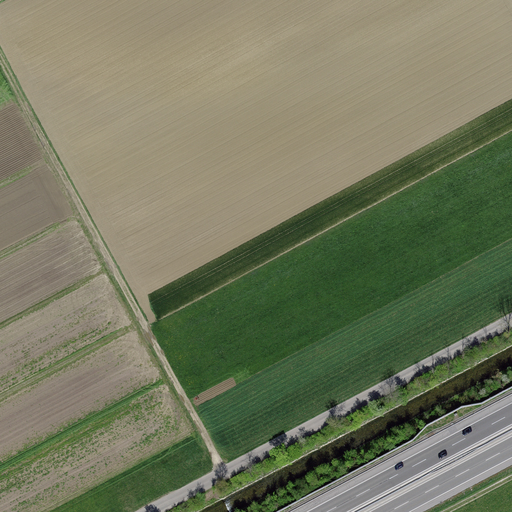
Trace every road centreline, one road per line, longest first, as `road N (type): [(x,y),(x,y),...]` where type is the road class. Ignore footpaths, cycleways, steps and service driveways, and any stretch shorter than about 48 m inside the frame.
road 1 (track): [(0,56),(223,473)]
road 2 (unclassified): [(150,511),(511,321)]
road 3 (motorway): [(511,413),(326,511)]
road 4 (motorway): [(388,511),(511,446)]
